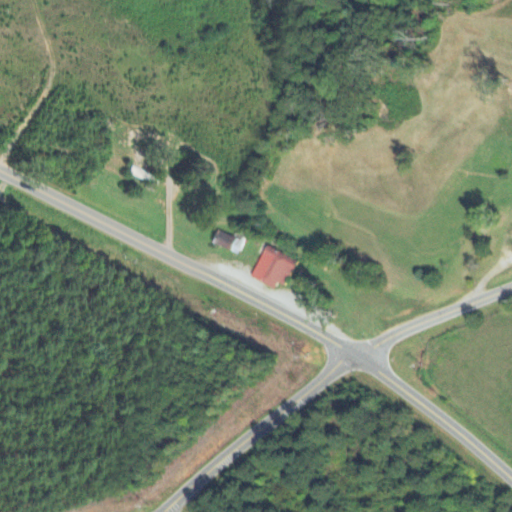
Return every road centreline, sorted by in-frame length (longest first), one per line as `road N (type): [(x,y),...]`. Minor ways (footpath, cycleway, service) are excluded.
road 1 (secondary): [(511,480),(350,352),(0,167)]
road 2 (tertiary): [(160,511),(350,352)]
road 3 (residential): [(350,352),(511,281)]
